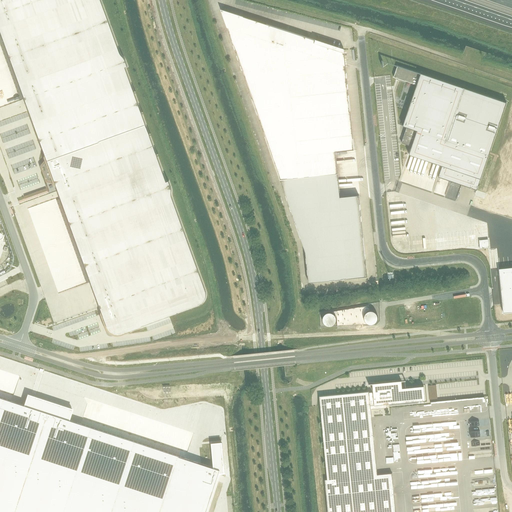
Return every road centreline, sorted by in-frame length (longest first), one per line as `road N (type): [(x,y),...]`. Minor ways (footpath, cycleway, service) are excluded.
road 1 (secondary): [(278,511),(250,266),(162,0)]
road 2 (unclassified): [(0,344),(117,378),(490,339)]
road 3 (unclassified): [(490,332),(127,370),(0,337)]
road 4 (unclassified): [(360,27),(383,247),(395,262),(473,260),(483,273),(490,332)]
road 5 (unclassified): [(490,339),(504,479),(511,489)]
